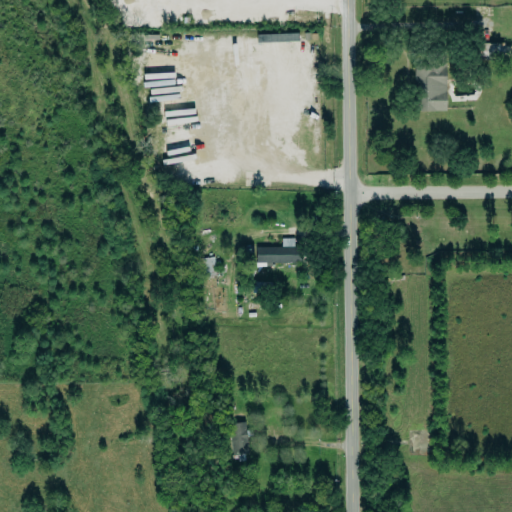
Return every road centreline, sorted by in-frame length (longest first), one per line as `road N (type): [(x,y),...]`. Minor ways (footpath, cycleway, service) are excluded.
road 1 (secondary): [(349,511),(350,0)]
road 2 (residential): [(346,195),(511,193)]
